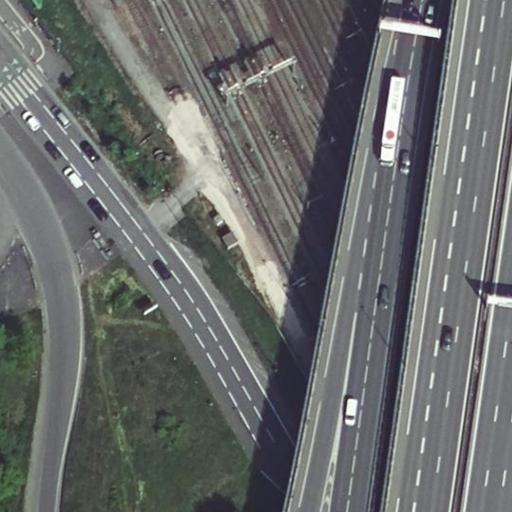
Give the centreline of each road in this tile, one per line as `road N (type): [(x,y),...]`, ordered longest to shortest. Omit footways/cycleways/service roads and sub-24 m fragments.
road 1 (trunk): [(315,511),(176,290),(0,61)]
road 2 (trunk): [(502,0),(429,511)]
road 3 (trunk): [(0,156),(143,345),(186,443),(193,511)]
road 4 (trunk): [(427,0),(375,288)]
road 5 (trunk): [(375,288),(342,321),(308,511)]
road 6 (trunk): [(375,288),(351,511)]
road 7 (trunk): [(494,511),(511,379)]
